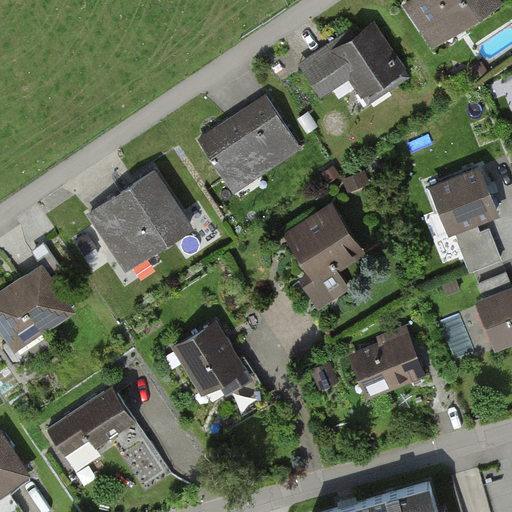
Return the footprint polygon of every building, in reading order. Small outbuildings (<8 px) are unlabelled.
[(494,0),(408,0),(398,7),(428,52),(498,6),(494,0)] [(379,20),(302,70),(325,105),(349,89),(363,109),(416,75),(379,20)] [(265,100),(194,145),(230,200),(301,156),(265,100)] [(478,163),(423,187),(449,247),(505,223),(478,163)] [(155,174),(88,217),(126,276),(193,234),(155,174)] [(330,205),(283,237),(309,274),(356,242),(330,205)] [(41,266),(0,291),(0,335),(13,356),(73,317),(41,266)] [(511,285),(475,302),(496,349),(511,341),(511,285)] [(212,317),(173,344),(214,404),(254,376),(212,317)] [(402,331),(348,354),(365,393),(419,370),(402,331)] [(107,383),(41,429),(69,469),(135,423),(107,383)] [(4,420),(0,422),(0,504),(42,475),(4,420)] [(442,511),(430,469),(312,505),(313,511),(442,511)]
